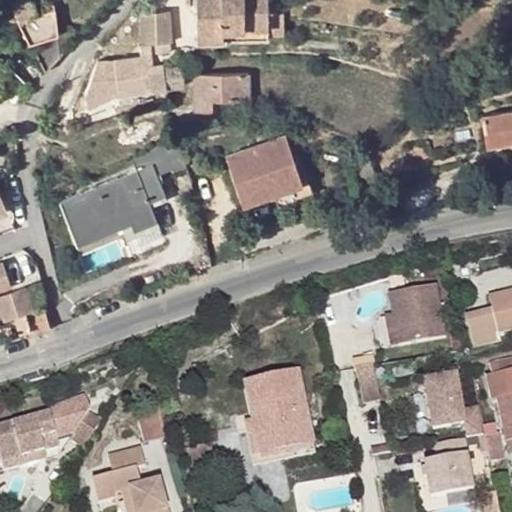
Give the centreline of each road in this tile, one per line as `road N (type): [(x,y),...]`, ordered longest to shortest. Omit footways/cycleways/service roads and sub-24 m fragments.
road 1 (tertiary): [(511,214),(387,243),(73,346)]
road 2 (residential): [(73,346),(27,209),(35,117),(116,0)]
